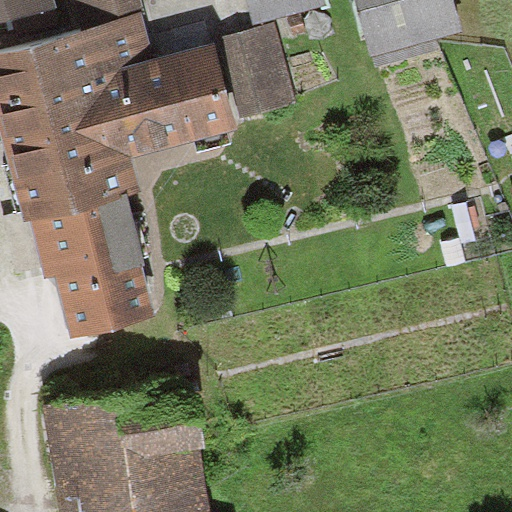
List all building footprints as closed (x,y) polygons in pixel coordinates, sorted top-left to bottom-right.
[(0,0),(0,13),(43,1),(42,0),(0,0)] [(0,124),(19,216),(38,213),(116,196),(134,192),(125,148),(224,128),(208,54),(142,68),(128,0),(68,0),(76,38),(0,53),(0,124)] [(315,0),(239,0),(245,22),(316,2),(315,0)] [(357,0),(372,54),(460,31),(451,0),(357,0)] [(214,39),(231,113),(282,101),(265,27),(214,39)] [(38,213),(63,332),(142,316),(116,196),(38,213)] [(212,511),(189,396),(54,423),(71,511),(212,511)]
